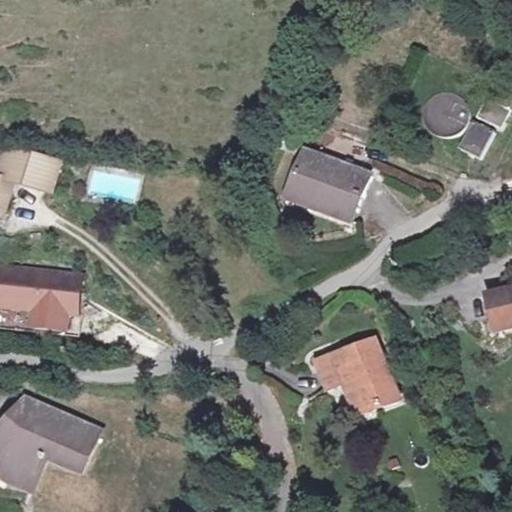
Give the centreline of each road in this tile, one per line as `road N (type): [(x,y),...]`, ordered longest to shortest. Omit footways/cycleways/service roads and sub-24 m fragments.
road 1 (residential): [(0,354),(95,377),(165,366),(242,336),(359,272),(437,212),(510,188)]
road 2 (track): [(194,355),(151,299),(23,202)]
road 3 (track): [(359,272),(417,298),(472,289),(511,266)]
